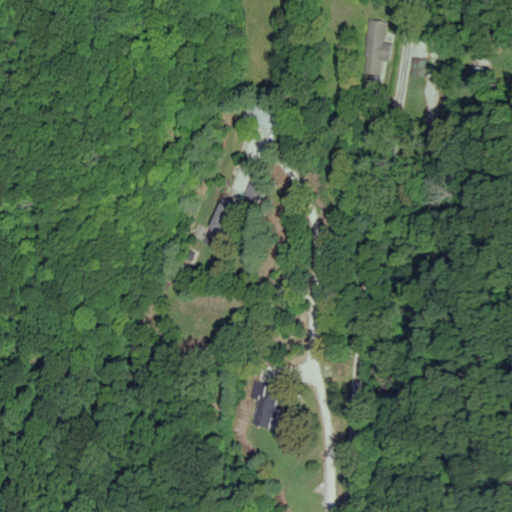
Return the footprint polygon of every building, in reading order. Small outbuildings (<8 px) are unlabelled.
[(383,75),(384,59),(393,60),(394,43),(387,42),(388,21),(369,20),(365,74),(383,75)] [(492,67),(467,67),(467,87),(486,87),(486,96),(492,96),(492,67)] [(252,124),(293,131),(297,110),(255,103),(252,124)] [(248,208),(226,199),(208,242),(230,251),(248,208)] [(250,397),(256,398),(251,422),(272,427),(281,384),(254,378),(250,397)]
